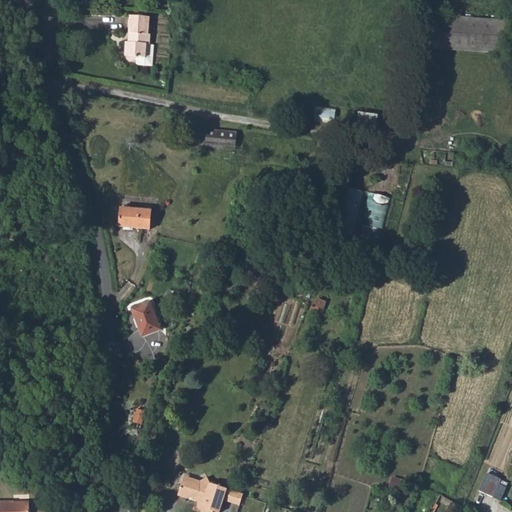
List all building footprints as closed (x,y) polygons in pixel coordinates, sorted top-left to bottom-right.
[(151,16),(132,15),(130,40),(127,40),(125,55),(127,55),(128,57),(128,58),(130,59),(131,60),(133,60),(135,59),(136,58),(137,56),(136,66),(153,67),(155,43),(151,42),(152,32),(149,32),(151,16)] [(434,19),(432,51),(469,52),(472,20),(434,19)] [(509,21),(472,20),(469,52),(508,53),(509,21)] [(317,105),(315,118),(335,120),(336,107),(317,105)] [(360,111),(358,125),(377,127),(379,113),(360,111)] [(237,134),(208,129),(205,146),(234,151),(237,134)] [(337,232),(354,236),(364,190),(347,186),(337,232)] [(360,236),(381,241),(393,197),(372,191),(360,236)] [(151,210),(121,207),(119,227),(149,229),(151,210)] [(323,314),(327,300),(317,297),(312,311),(323,314)] [(150,299),(131,306),(142,334),(161,328),(150,299)] [(479,491),(494,498),(499,485),(501,480),(488,474),(479,491)] [(398,495),(405,481),(393,477),(392,482),(390,482),(386,491),(398,495)] [(196,485),(183,480),(177,496),(187,500),(193,497),(195,501),(192,511),(193,511),(219,511),(223,502),(227,491),(210,484),(207,479),(199,483),(196,485)] [(506,488),(499,485),(494,498),(500,501),(506,488)] [(223,502),(239,507),(243,496),(227,491),(223,502)] [(13,501),(0,501),(0,511),(28,511),(28,502),(13,502),(13,501)]
